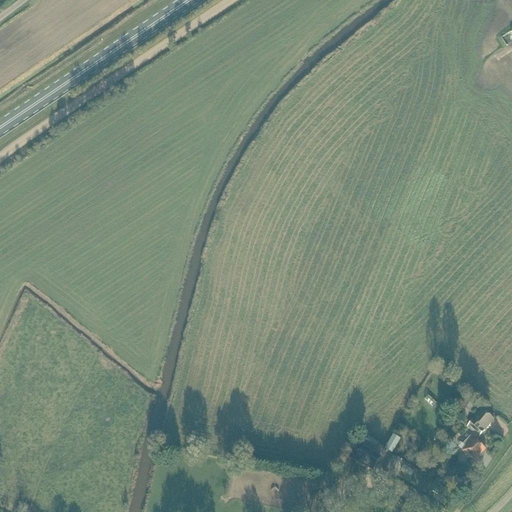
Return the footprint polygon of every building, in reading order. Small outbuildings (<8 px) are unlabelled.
[(422,396),(418,400),(427,408),(431,404),(422,396)] [(466,419),(477,404),(472,401),(467,408),(462,404),(456,411),(466,419)] [(467,428),(473,433),(463,445),(466,448),(463,452),(475,463),(485,450),(476,442),(479,438),(494,420),(482,410),(467,428)] [(375,451),(379,444),(369,438),(364,444),(375,451)] [(393,456),(399,446),(390,441),(384,450),(393,456)] [(373,472),(380,458),(362,448),(354,461),(373,472)] [(389,475),(396,459),(390,456),(383,472),(389,475)] [(418,456),(412,464),(419,469),(425,461),(418,456)] [(395,471),(405,476),(408,470),(398,465),(395,471)]
